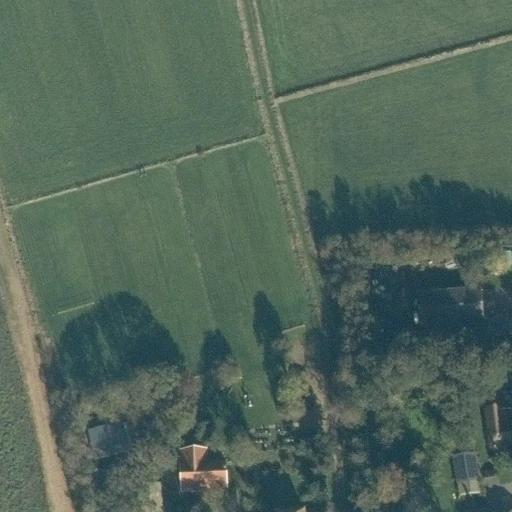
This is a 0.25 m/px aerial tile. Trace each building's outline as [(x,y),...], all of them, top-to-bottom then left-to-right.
[(480,290),(416,295),(421,351),(486,345),(480,290)] [(502,372),(494,374),(495,386),(504,384),(502,372)] [(501,408),(485,411),(490,448),(511,445),(511,428),(509,429),(508,423),(510,422),(509,411),(502,412),(501,408)] [(100,428),(85,432),(94,464),(110,459),(100,428)] [(207,455),(179,456),(180,496),(226,495),(225,467),(208,467),(207,455)] [(474,457),(454,459),(459,498),(479,495),(474,457)] [(106,483),(89,484),(91,511),(111,511),(111,504),(123,504),(120,468),(105,470),(106,483)] [(162,511),(160,486),(137,488),(139,511),(162,511)]
